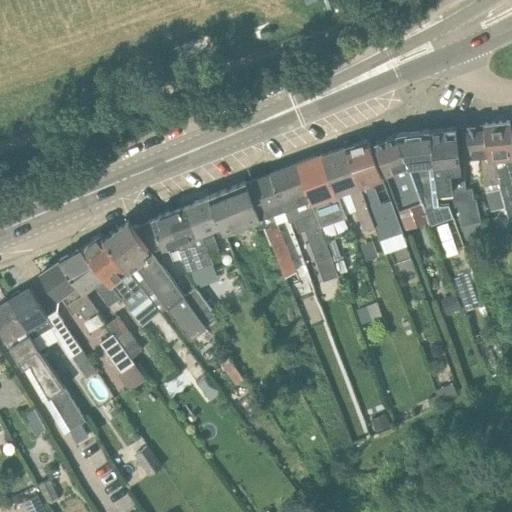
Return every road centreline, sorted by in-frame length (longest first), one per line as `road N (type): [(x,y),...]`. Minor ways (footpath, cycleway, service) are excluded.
road 1 (track): [(402,0),(0,149)]
road 2 (secondary): [(0,231),(334,91)]
road 3 (secondary): [(334,91),(402,76),(455,53)]
road 4 (secondary): [(441,29),(334,91)]
